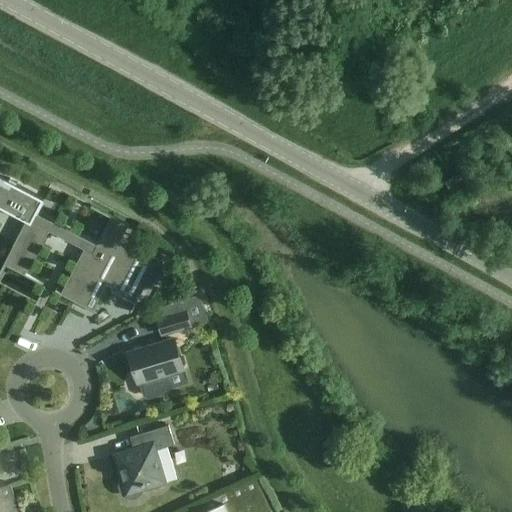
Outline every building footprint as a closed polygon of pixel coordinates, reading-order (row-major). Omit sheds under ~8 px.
[(451,188),(464,181),(460,174),(447,181),(451,188)] [(157,262),(119,243),(128,225),(91,206),(91,207),(111,217),(97,244),(37,213),(44,198),(0,175),(0,205),(27,220),(0,271),(0,274),(5,265),(43,284),(43,283),(26,274),(49,231),(84,249),(61,293),(56,290),(55,291),(96,312),(97,311),(94,310),(107,285),(112,287),(110,291),(134,303),(130,311),(131,311),(157,262)] [(200,294),(154,307),(158,319),(162,334),(191,326),(208,321),(200,294)] [(174,338),(129,352),(138,383),(139,383),(143,395),(147,397),(164,392),(166,389),(162,376),(184,370),(174,338)] [(141,491),(142,489),(166,482),(156,450),(174,444),(169,425),(138,434),(142,446),(115,455),(122,479),(121,480),(120,482),(120,484),(120,486),(120,488),(121,490),(122,491),(123,493),(124,494),(126,495),(128,496),(130,496),(132,496),(134,496),(135,496),(137,495),(139,494),(140,492),(141,491)] [(271,511),(256,479),(197,506),(200,511),(271,511)] [(0,511),(19,511),(11,483),(0,486),(0,511)]
